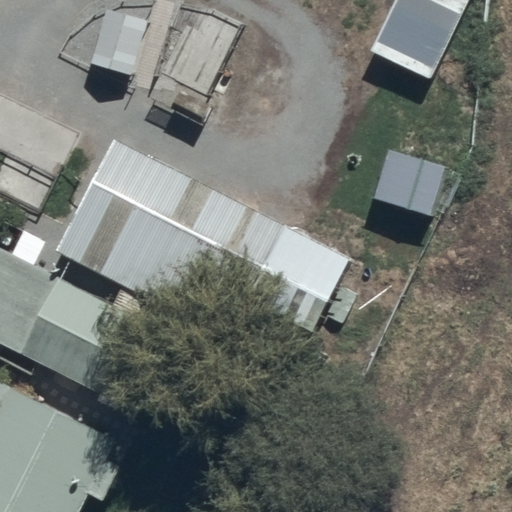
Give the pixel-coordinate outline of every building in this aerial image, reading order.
[(407,0),(379,57),(436,85),(477,0),(407,0)] [(155,28),(116,14),(97,67),(136,81),(155,28)] [(472,117),(413,99),(381,205),(439,223),(472,117)] [(301,191),(102,102),(51,215),(250,304),(301,191)] [(181,288),(0,207),(0,296),(148,363),(181,288)] [(59,511),(112,393),(0,343),(0,511),(59,511)]
